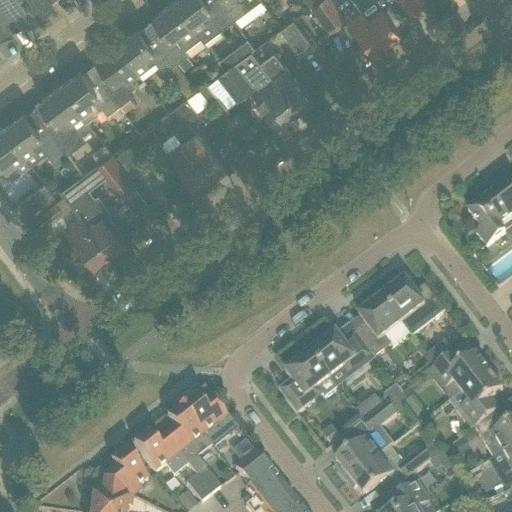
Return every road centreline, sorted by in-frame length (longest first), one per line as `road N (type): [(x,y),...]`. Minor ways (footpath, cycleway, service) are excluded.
road 1 (tertiary): [(81,332),(511,0)]
road 2 (residential): [(415,227),(239,362),(238,403),(325,511)]
road 3 (residential): [(0,88),(119,0)]
road 4 (residential): [(511,339),(415,227)]
road 5 (residential): [(511,133),(428,198),(415,227)]
road 6 (residential): [(81,332),(0,225)]
